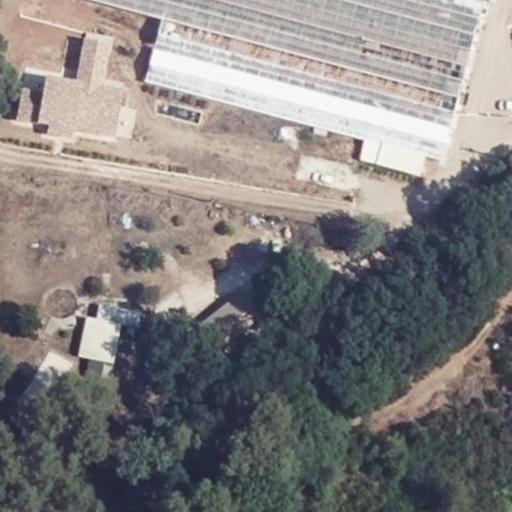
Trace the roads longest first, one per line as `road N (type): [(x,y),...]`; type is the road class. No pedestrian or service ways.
road 1 (track): [(510,0),(494,109),(503,141)]
road 2 (unclassified): [(511,142),(503,141),(418,214)]
